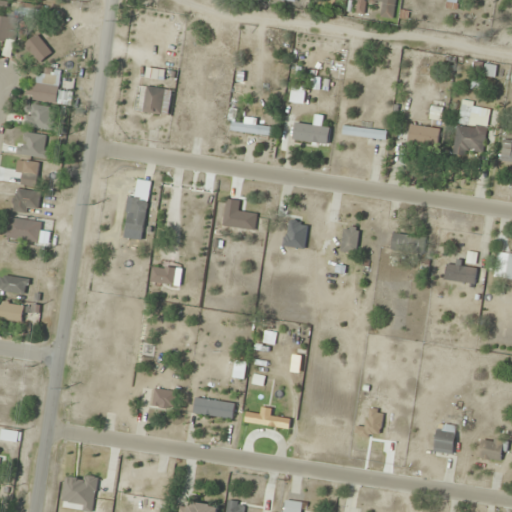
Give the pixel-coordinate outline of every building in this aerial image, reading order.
[(396,0),(367,0),(367,4),(381,6),(379,17),(394,19),(396,0)] [(19,18),(0,18),(0,41),(19,41),(19,18)] [(39,63),(52,53),(37,35),(24,46),(39,63)] [(60,70),(33,70),(33,102),(60,102),(60,70)] [(145,113),(165,113),(165,88),(145,88),(145,113)] [(454,153),(484,156),(490,108),(460,104),(454,153)] [(26,127),(53,130),(55,109),(28,106),(26,127)] [(246,124),(232,122),(231,132),(274,138),(276,126),(246,123),(246,124)] [(386,141),(388,131),(344,125),(343,135),(386,141)] [(438,148),(441,130),(410,125),(407,143),(438,148)] [(19,154),(47,160),(51,138),(23,132),(19,154)] [(501,165),(511,165),(511,152),(511,153),(511,149),(511,141),(503,141),(501,165)] [(151,182),(134,180),(127,231),(144,233),(151,182)] [(38,215),(41,192),(16,189),(12,212),(38,215)] [(265,213),(232,209),(231,219),(264,223),(265,213)] [(40,242),(42,222),(10,218),(8,239),(40,242)] [(360,228),(343,226),(341,252),(357,254),(360,228)] [(427,238),(394,233),(391,249),(424,254),(427,238)] [(511,279),(511,254),(498,253),(495,278),(511,279)] [(447,283),(477,282),(477,264),(446,265),(447,283)] [(0,291),(27,295),(29,279),(1,276),(0,287),(0,291)] [(0,306),(0,318),(22,324),(26,307),(1,301),(0,306)] [(177,392),(155,388),(152,406),(174,410),(177,392)] [(236,403),(196,397),(193,413),(233,419),(236,403)] [(289,429),(291,416),(247,411),(246,424),(289,429)] [(435,452),(454,454),(457,426),(438,424),(435,452)] [(166,500),(123,494),(121,504),(165,510),(166,500)] [(218,511),(220,507),(182,501),(180,511),(218,511)] [(244,511),(246,503),(228,501),(226,511),(244,511)] [(303,511),(304,502),(286,501),(284,511),(303,511)]
